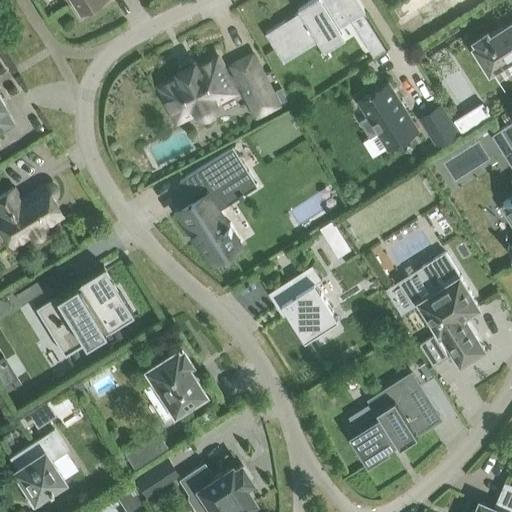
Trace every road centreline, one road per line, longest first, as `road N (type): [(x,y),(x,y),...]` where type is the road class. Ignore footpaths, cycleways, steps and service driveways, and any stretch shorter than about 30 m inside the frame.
road 1 (residential): [(296,440),(277,386),(245,336),(146,245),(84,140),(93,69),(117,44),(200,0)]
road 2 (residential): [(511,380),(471,442),(392,511)]
